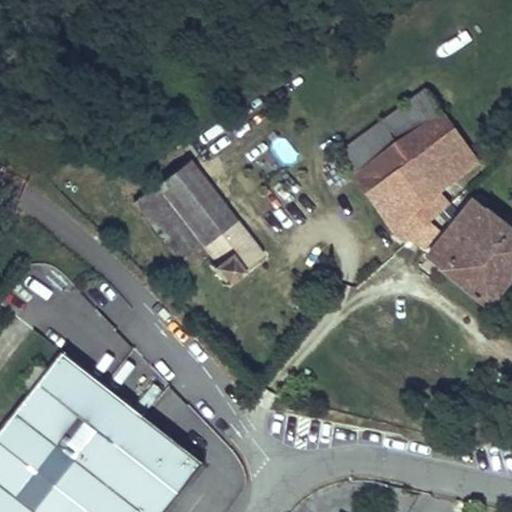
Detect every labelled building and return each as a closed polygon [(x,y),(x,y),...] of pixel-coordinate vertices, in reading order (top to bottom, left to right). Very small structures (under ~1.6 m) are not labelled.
[(341,152),(347,159),(431,98),(426,90),(341,152)] [(454,129),(431,98),(347,159),(397,230),(411,241),(465,193),(457,183),(470,172),(479,165),(454,129)] [(466,120),(454,129),(479,165),(490,155),(466,120)] [(250,237),(189,159),(156,185),(155,186),(202,247),(215,264),(250,237)] [(202,247),(155,186),(133,203),(181,264),(202,247)] [(511,280),(511,227),(478,200),(431,256),(431,257),(492,306),(511,280)] [(264,255),(250,237),(215,264),(216,266),(214,269),(226,285),(264,255)] [(0,511),(161,511),(201,462),(63,353),(0,431),(0,511)]
